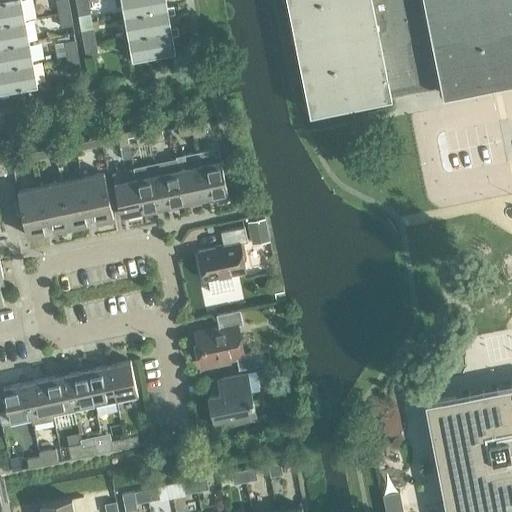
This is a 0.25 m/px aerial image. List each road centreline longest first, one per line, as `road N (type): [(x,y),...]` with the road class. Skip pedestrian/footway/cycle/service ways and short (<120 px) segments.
road 1 (residential): [(163,316),(178,297),(167,255),(148,242),(54,262),(39,281),(46,316)]
road 2 (residential): [(46,316),(49,327),(68,336),(163,316)]
road 3 (residential): [(186,434),(163,316)]
